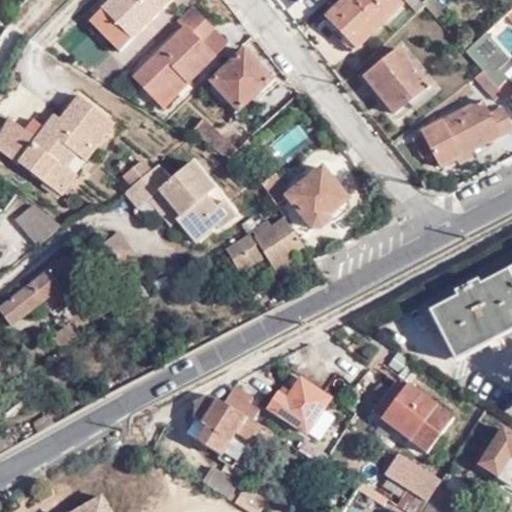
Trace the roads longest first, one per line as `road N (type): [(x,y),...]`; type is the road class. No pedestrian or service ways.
road 1 (tertiary): [(438,238),(0,475)]
road 2 (residential): [(438,238),(250,0)]
